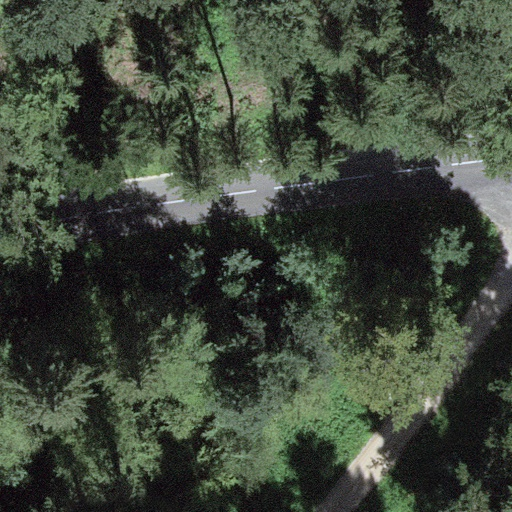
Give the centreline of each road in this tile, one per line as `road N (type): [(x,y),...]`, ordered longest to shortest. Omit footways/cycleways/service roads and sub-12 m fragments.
road 1 (tertiary): [(511,152),(0,247)]
road 2 (track): [(300,511),(511,245)]
